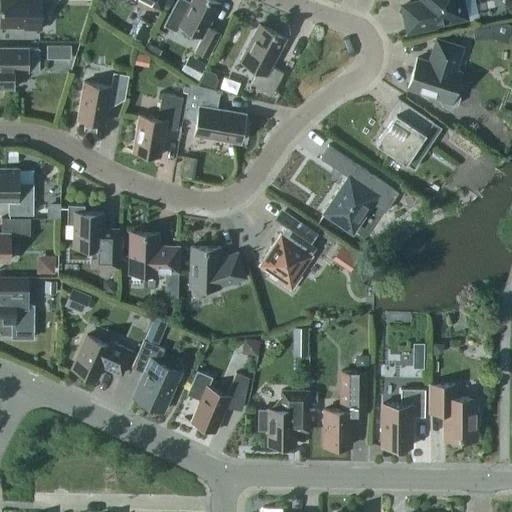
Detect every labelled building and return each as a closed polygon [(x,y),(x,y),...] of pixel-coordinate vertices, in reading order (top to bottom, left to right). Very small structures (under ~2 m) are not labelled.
[(0,10),(0,26),(24,26),(24,29),(40,29),(40,0),(0,0),(0,5),(0,10)] [(143,0),(159,8),(163,0),(143,0)] [(207,27),(220,2),(215,0),(190,0),(190,1),(188,0),(176,0),(164,25),(176,31),(179,25),(201,37),(195,49),(207,56),(219,33),(207,27)] [(402,5),(408,33),(435,27),(435,23),(464,17),(460,0),(421,0),(422,1),(402,5)] [(258,24),(239,60),(257,70),(251,83),(271,94),(283,72),(270,66),(285,38),(276,33),(276,32),(272,30),(272,31),(258,24)] [(143,41),(147,33),(132,25),(127,33),(143,41)] [(475,27),(476,39),(492,37),(490,25),(475,27)] [(428,61),(416,57),(407,88),(438,98),(442,105),(449,108),(457,104),(459,96),(455,89),(461,71),(455,70),(462,47),(435,38),(428,61)] [(147,43),(144,48),(158,56),(161,50),(147,43)] [(70,58),(70,45),(45,45),(45,58),(70,58)] [(0,87),(13,88),(13,71),(39,71),(39,48),(0,47),(0,87)] [(196,80),(205,64),(188,54),(179,71),(196,80)] [(217,78),(214,73),(205,69),(200,82),(213,88),(217,78)] [(77,118),(104,123),(109,96),(124,98),(128,75),(113,72),(110,86),(83,81),(77,118)] [(193,134),(239,142),(245,113),(216,108),(219,90),(188,85),(184,111),(197,113),(193,134)] [(156,118),(138,115),(132,150),(159,155),(164,128),(176,130),(182,97),(161,93),(156,118)] [(413,168),(441,126),(397,97),(396,98),(397,99),(389,110),(394,114),(375,143),(413,168)] [(384,211),(397,191),(328,144),(319,157),(348,177),(324,212),(352,231),(371,202),(384,211)] [(193,178),(194,167),(182,165),(180,176),(193,178)] [(8,214),(33,214),(33,168),(0,168),(0,200),(8,200),(8,214)] [(46,218),(59,218),(59,203),(47,203),(46,218)] [(90,266),(117,267),(118,228),(102,227),(102,212),(84,211),(84,205),(69,205),(69,204),(67,204),(67,224),(68,224),(74,224),(73,247),(91,247),(90,266)] [(280,233),(258,265),(278,278),(276,280),(291,290),(301,276),(298,274),(311,255),(311,254),(316,247),(310,243),(317,233),(287,212),(280,223),(285,227),(281,234),(280,233)] [(0,259),(9,260),(9,245),(18,245),(18,235),(29,235),(29,218),(1,217),(1,233),(0,233),(0,259)] [(129,232),(128,272),(157,273),(157,271),(178,271),(178,245),(158,245),(158,232),(129,232)] [(351,269),(361,254),(345,243),(335,257),(351,269)] [(190,246),(189,286),(219,287),(219,286),(245,277),(237,252),(224,256),(224,259),(220,259),(220,247),(190,246)] [(55,269),(55,254),(39,254),(40,270),(55,269)] [(0,323),(12,323),(12,337),(33,337),(33,306),(27,306),(27,278),(0,277),(0,323)] [(44,279),(44,291),(55,291),(55,279),(44,279)] [(114,292),(115,280),(102,279),(102,292),(114,292)] [(64,305),(83,313),(90,295),(72,287),(64,305)] [(145,338),(154,342),(162,322),(153,318),(145,338)] [(292,327),(292,341),(307,341),(307,327),(292,327)] [(131,351),(110,341),(108,345),(86,335),(71,368),(96,379),(101,366),(121,374),(131,351)] [(256,355),(258,340),(243,338),(241,353),(256,355)] [(144,373),(134,396),(162,409),(179,372),(158,362),(164,348),(143,339),(131,367),(144,373)] [(412,355),(423,355),(423,342),(412,342),(412,355)] [(443,349),(443,343),(432,342),(432,354),(438,354),(443,349)] [(355,367),(367,367),(367,354),(355,355),(355,367)] [(190,421),(215,431),(226,405),(242,408),(248,377),(235,372),(226,394),(208,386),(212,377),(196,370),(186,394),(199,399),(190,421)] [(350,413),(364,413),(365,370),(340,370),(340,409),(324,409),(323,445),(350,445),(350,413)] [(475,425),(478,422),(478,413),(475,411),(475,397),(454,397),(454,384),(429,384),(429,412),(444,412),(444,438),(452,439),(460,446),(467,439),(475,439),(475,425)] [(381,446),(410,446),(411,416),(424,416),(424,388),(400,388),(400,403),(382,403),(381,446)] [(309,403),(309,390),(281,390),(281,398),(271,408),(268,408),(268,409),(258,409),(258,429),(268,429),(267,444),(294,444),(294,431),(308,432),(309,403)]
